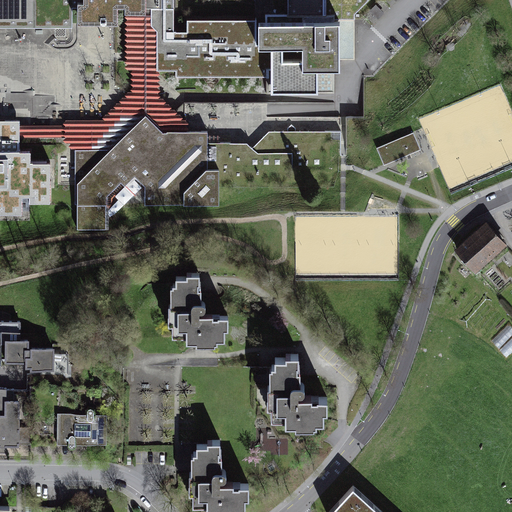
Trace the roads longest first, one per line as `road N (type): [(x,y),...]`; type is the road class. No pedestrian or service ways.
road 1 (residential): [(511,193),(449,230),(384,405),(293,511)]
road 2 (residential): [(0,472),(108,472),(136,484),(164,511)]
